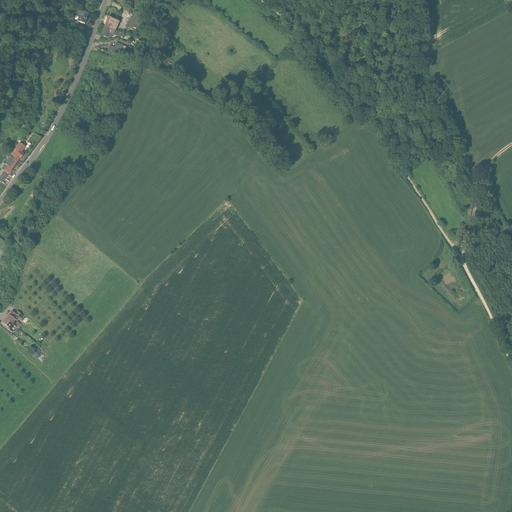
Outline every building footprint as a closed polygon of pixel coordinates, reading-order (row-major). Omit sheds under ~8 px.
[(138,17),(143,11),(139,8),(136,11),(128,22),(130,23),(128,28),(134,32),(136,30),(138,31),(138,33),(136,36),(141,39),(143,33),(139,31),(144,21),(138,17)] [(78,22),(85,24),(88,14),(78,10),(76,16),(79,18),(78,22)] [(108,17),(105,25),(116,30),(119,22),(108,17)] [(116,30),(105,25),(101,36),(107,38),(110,38),(112,37),(113,35),(114,35),(116,36),(123,37),(124,34),(117,32),(115,31),(116,30)] [(111,55),(113,51),(117,52),(118,50),(128,54),(131,47),(129,46),(128,48),(116,43),(115,46),(114,48),(111,47),(110,49),(108,49),(107,53),(111,55)] [(10,157),(17,162),(20,158),(21,159),(24,154),(21,152),(25,147),(20,143),(16,149),(13,153),(10,157)] [(6,164),(12,169),(17,162),(10,157),(6,164)] [(8,174),(12,169),(6,164),(2,169),(4,171),(8,174)] [(4,171),(0,177),(0,181),(2,183),(8,174),(4,171)] [(13,324),(14,323),(18,317),(23,321),(25,318),(17,311),(15,314),(12,311),(6,319),(13,324)] [(6,319),(2,323),(8,328),(7,329),(12,333),(15,328),(17,326),(14,323),(13,324),(6,319)] [(37,348),(32,354),(37,358),(41,354),(39,352),(40,351),(37,348)]
